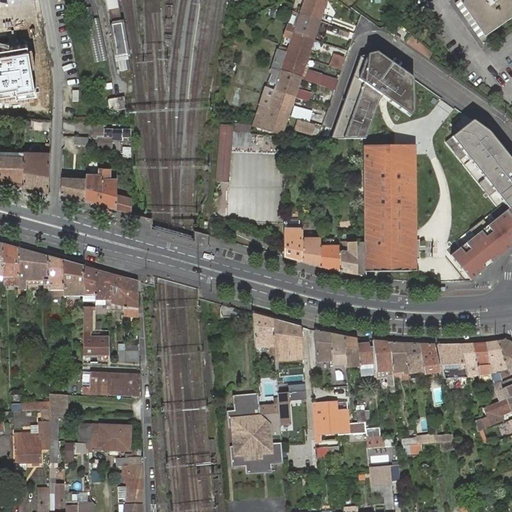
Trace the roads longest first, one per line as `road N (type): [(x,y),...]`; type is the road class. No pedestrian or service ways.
road 1 (primary): [(0,221),(353,314),(511,317)]
road 2 (primary): [(511,299),(433,304),(341,295),(49,214)]
road 3 (residential): [(49,214),(59,90),(47,0)]
road 4 (residential): [(511,139),(383,42),(369,39),(349,57)]
